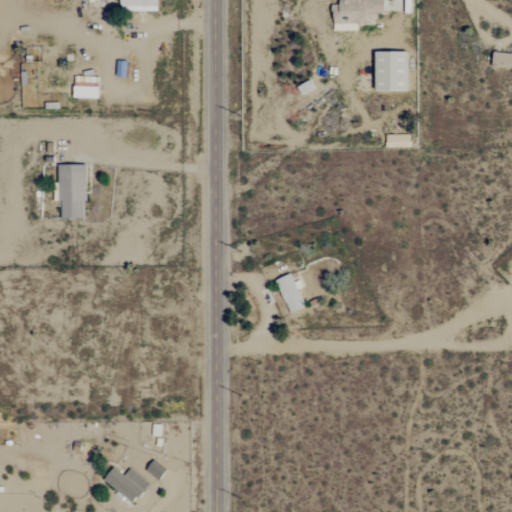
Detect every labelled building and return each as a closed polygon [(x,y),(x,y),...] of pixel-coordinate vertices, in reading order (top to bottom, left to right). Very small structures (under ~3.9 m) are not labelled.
[(159,11),(159,0),(122,0),(122,12),(159,11)] [(336,31),(359,31),(359,25),(373,24),(372,14),(386,14),(385,0),(340,0),(341,5),(335,5),(336,31)] [(410,53),(379,53),(378,92),(410,93),(410,53)] [(494,67),(511,68),(511,54),(494,53),(494,67)] [(101,78),(76,77),(76,99),(100,99),(101,78)] [(387,135),(387,148),(411,148),(412,136),(387,135)] [(88,166),(61,165),(60,219),(87,220),(88,166)] [(278,280),(290,314),(306,309),(294,275),(278,280)] [(168,470),(156,460),(147,471),(159,481),(168,470)] [(130,470),(126,476),(115,468),(105,481),(132,500),(136,494),(139,496),(149,483),(130,470)]
